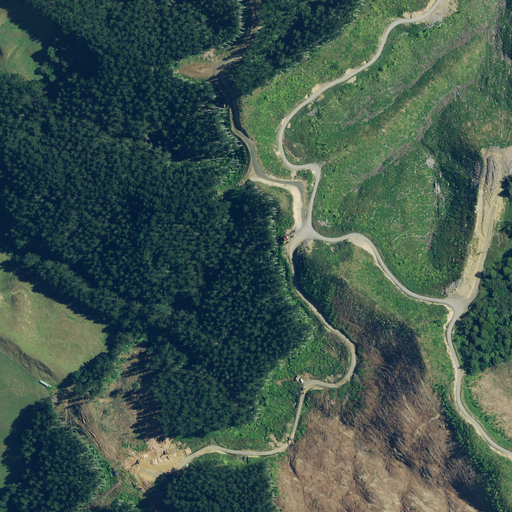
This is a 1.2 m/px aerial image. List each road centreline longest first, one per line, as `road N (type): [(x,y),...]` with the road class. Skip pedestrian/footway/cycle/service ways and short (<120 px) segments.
road 1 (track): [(170,511),(143,499),(148,480),(170,484),(210,446),(290,444),(292,382),(308,373),(344,382),(353,365),(350,340),(295,285),(293,249),(309,204)]
road 2 (track): [(309,204),(347,223),(395,292),(428,303),(455,299),(461,315),(445,335),(455,397),(469,427),(511,467)]
road 3 (track): [(0,149),(35,159),(85,194),(123,184),(163,194),(216,186),(246,173),(260,150)]
road 4 (track): [(430,0),(412,17),(381,20),(356,65),(309,83),(260,150)]
